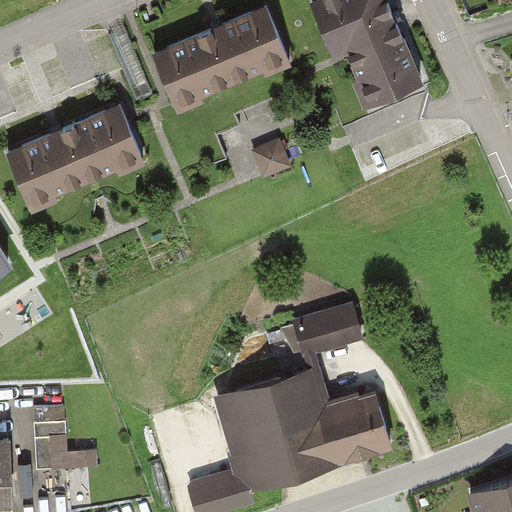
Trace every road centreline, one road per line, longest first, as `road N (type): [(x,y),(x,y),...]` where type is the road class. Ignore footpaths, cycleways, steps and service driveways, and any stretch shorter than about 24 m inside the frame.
road 1 (residential): [(306,511),(511,437)]
road 2 (residential): [(511,172),(432,0)]
